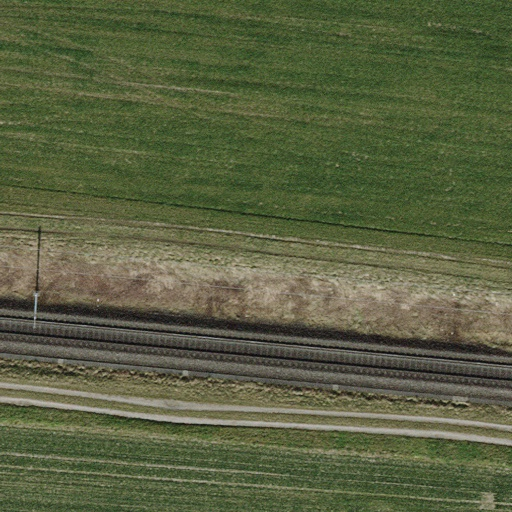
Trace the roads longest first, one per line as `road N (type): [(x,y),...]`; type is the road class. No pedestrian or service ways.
road 1 (track): [(511,270),(342,246),(0,218)]
road 2 (track): [(511,426),(0,387)]
